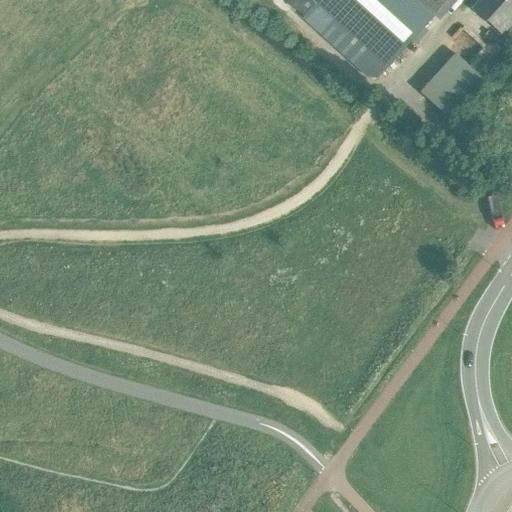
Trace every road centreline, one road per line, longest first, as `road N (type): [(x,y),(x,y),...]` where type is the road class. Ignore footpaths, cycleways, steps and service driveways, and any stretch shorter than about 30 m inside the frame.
road 1 (unknown): [(488,234),(340,430),(298,399),(0,315)]
road 2 (unknown): [(0,236),(158,236),(251,224),(313,187),(378,103)]
road 3 (tertiary): [(478,404),(475,345),(511,274)]
